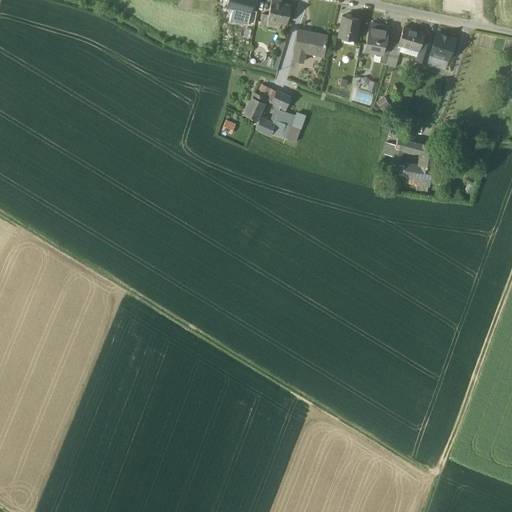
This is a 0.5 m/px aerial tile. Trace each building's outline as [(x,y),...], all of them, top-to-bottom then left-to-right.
[(253,0),(229,0),(227,7),(233,9),(250,13),(253,0)] [(290,7),(272,3),(269,15),(268,19),(282,22),(286,23),(290,7)] [(247,23),(250,13),(233,9),(232,13),(231,13),(230,20),(233,21),(234,20),(247,23)] [(269,15),(262,14),(260,26),(281,29),(282,22),(268,19),(269,15)] [(359,19),(342,16),(338,37),(355,40),(359,19)] [(388,27),(370,24),(365,50),(381,53),(382,53),(384,42),(385,42),(385,41),(388,27)] [(423,34),(403,28),(398,44),(399,44),(418,50),(421,42),(423,34)] [(326,35),(298,30),(292,61),(303,63),(305,49),(323,52),(326,35)] [(447,36),(442,35),(436,33),(432,46),(430,53),(431,54),(447,59),(451,47),(452,47),(454,39),(448,37),(448,36),(447,36)] [(391,42),(385,41),(385,42),(384,42),(382,53),(381,53),(380,61),(385,63),(391,42)] [(398,44),(391,42),(387,55),(395,57),(399,44),(398,44)] [(426,44),(421,42),(418,50),(415,60),(421,61),(426,44)] [(426,44),(421,61),(428,63),(431,54),(430,53),(432,46),(426,44)] [(395,57),(387,55),(385,63),(384,65),(395,68),(398,58),(395,57)] [(379,84),(372,82),(369,90),(376,92),(379,84)] [(277,91),(258,83),(251,98),(264,103),(266,100),(272,103),(277,91)] [(352,101),(370,107),(374,95),(356,89),(352,101)] [(291,97),(285,94),(277,91),(272,103),(276,105),(269,120),(275,122),(280,111),(284,112),(291,97)] [(264,103),(251,98),(244,114),(257,120),(264,103)] [(305,115),(296,112),(286,140),(295,143),(305,115)] [(269,120),(262,116),(256,128),(270,134),(275,122),(269,120)] [(222,130),(230,134),(235,124),(227,120),(222,130)] [(397,138),(393,156),(387,154),(385,163),(396,165),(397,160),(399,160),(400,156),(409,158),(410,152),(413,152),(415,142),(397,138)] [(435,146),(415,142),(413,152),(421,154),(418,165),(431,168),(435,146)] [(398,164),(396,173),(395,179),(415,183),(417,176),(429,179),(431,168),(418,165),(404,162),(403,165),(398,164)] [(472,182),(467,180),(463,192),(469,194),(472,182)]
